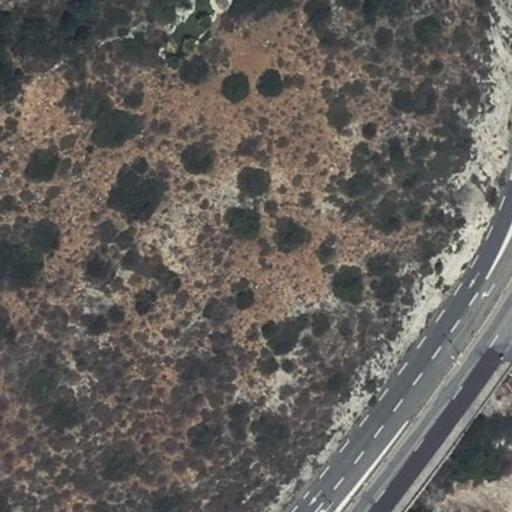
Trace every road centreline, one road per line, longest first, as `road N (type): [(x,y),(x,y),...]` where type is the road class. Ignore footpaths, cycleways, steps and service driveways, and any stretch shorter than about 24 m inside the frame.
road 1 (primary): [(367,511),(511,313)]
road 2 (primary): [(441,346),(311,511)]
road 3 (primary): [(511,203),(441,346)]
